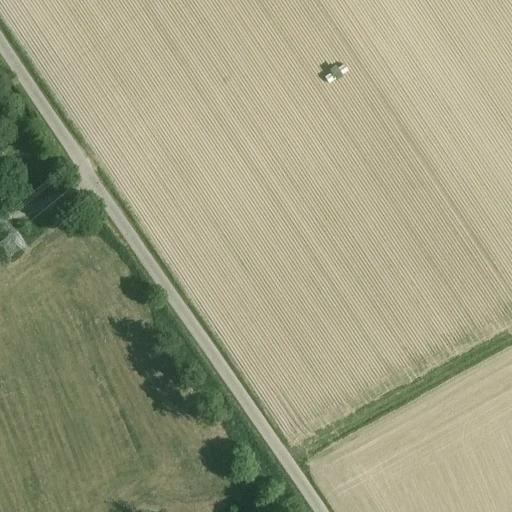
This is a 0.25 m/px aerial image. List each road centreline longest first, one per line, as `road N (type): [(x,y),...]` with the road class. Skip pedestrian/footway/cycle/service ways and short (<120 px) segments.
road 1 (unclassified): [(96,192),(318,511)]
road 2 (unclassified): [(0,41),(96,192)]
